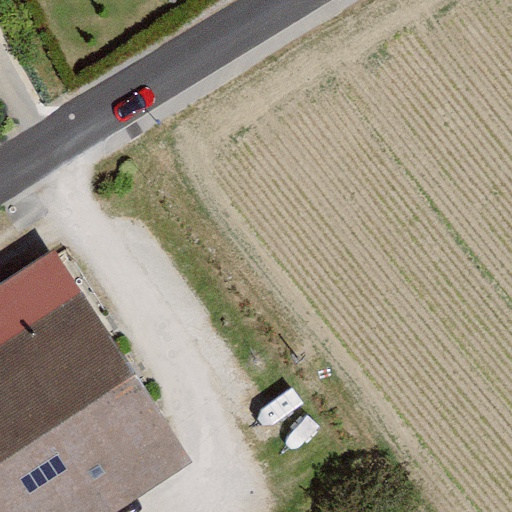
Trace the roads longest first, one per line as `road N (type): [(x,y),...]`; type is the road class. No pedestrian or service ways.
road 1 (unknown): [(57,165),(213,412),(229,450),(228,495),(213,511)]
road 2 (unclassified): [(317,0),(0,195)]
